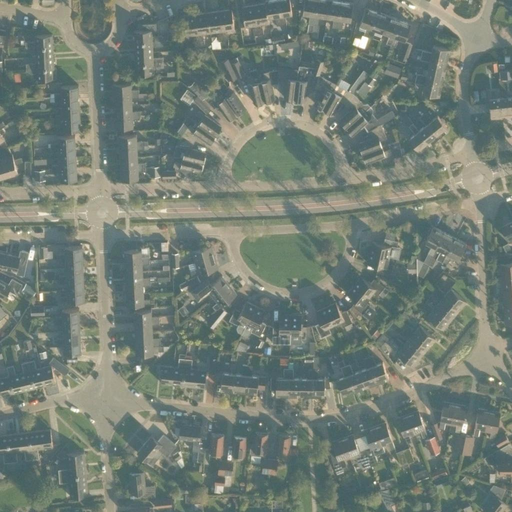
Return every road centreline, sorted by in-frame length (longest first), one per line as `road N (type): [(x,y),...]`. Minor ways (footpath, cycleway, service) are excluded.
road 1 (residential): [(104,398),(311,421),(378,407),(486,359)]
road 2 (tertiary): [(477,178),(319,205),(102,212)]
road 3 (residential): [(231,233),(236,261),(258,285),(308,295),(333,281),(350,255),(350,228)]
road 4 (residential): [(225,188),(237,147),(255,132),(292,124),(321,135),(340,155),(344,184)]
road 5 (residential): [(104,398),(102,235)]
road 6 (unclassified): [(486,359),(480,203)]
road 7 (residential): [(344,184),(474,157)]
road 8 (residential): [(480,203),(350,228)]
road 9 (residential): [(101,189),(95,59)]
road 10 (residential): [(231,233),(102,235)]
road 11 (residential): [(101,189),(225,188)]
road 12 (unclassified): [(474,157),(460,99),(479,38)]
